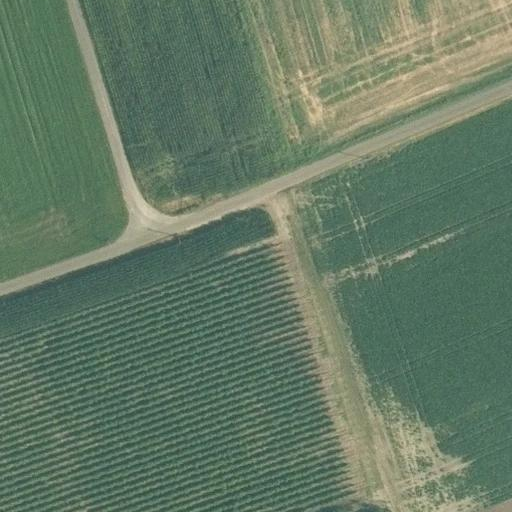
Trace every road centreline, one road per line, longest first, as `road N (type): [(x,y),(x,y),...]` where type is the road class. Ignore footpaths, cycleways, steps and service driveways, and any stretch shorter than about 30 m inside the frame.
road 1 (unclassified): [(511,81),(166,225),(155,222)]
road 2 (unclassified): [(84,0),(155,222)]
road 3 (unclassified): [(155,222),(0,279)]
